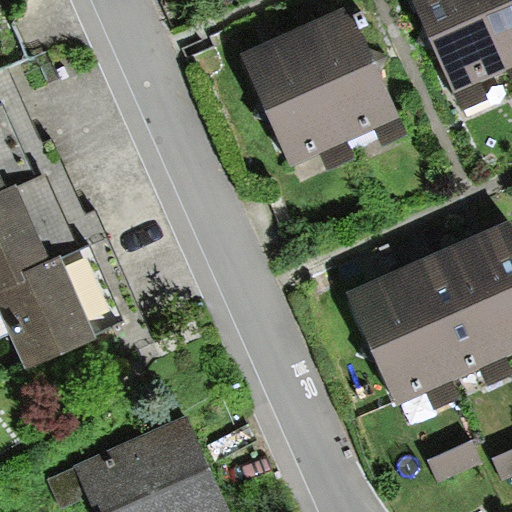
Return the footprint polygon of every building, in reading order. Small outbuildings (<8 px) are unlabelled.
[(511,0),(413,0),(453,86),(511,59),(511,0)] [(274,38),(241,52),(288,158),(399,110),(352,3),(319,18),(274,38)] [(1,98),(0,98),(0,183),(32,171),(1,98)] [(23,265),(78,243),(46,165),(32,171),(0,183),(0,283),(26,273),(23,265)] [(511,235),(506,221),(342,294),(391,403),(511,348),(511,235)] [(27,358),(122,319),(89,239),(78,243),(23,265),(26,273),(0,283),(0,334),(15,329),(27,358)] [(225,511),(182,416),(44,478),(58,509),(85,497),(91,511),(225,511)]
